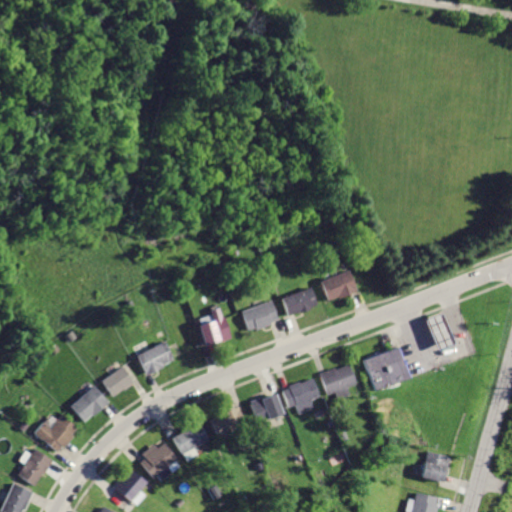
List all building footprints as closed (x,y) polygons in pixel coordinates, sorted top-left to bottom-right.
[(318,282),(326,302),(354,290),(346,270),(318,282)] [(279,296),(286,315),(297,311),(298,313),(307,310),(306,307),(313,304),(306,286),(279,296)] [(239,311),(246,330),(251,328),(252,330),(268,325),(267,322),(274,319),(267,300),(239,311)] [(215,307),(209,310),(213,320),(196,326),(204,346),(216,341),(217,344),(230,339),(222,317),(219,318),(215,307)] [(420,320),(432,350),(452,342),(440,312),(420,320)] [(135,356),(145,377),(163,368),(162,366),(173,361),(163,342),(135,356)] [(361,360),(373,391),(407,377),(395,346),(361,360)] [(348,366),(334,371),(333,368),(319,374),(327,396),(336,392),(338,397),(349,393),(346,387),(355,383),(348,366)] [(121,367),(100,381),(112,398),(132,383),(121,367)] [(282,390),(288,407),(295,404),(298,413),(313,407),(310,400),(317,397),(310,379),(282,390)] [(91,387),(70,407),(82,420),(91,413),(93,415),(106,403),(91,387)] [(250,403),(257,424),(283,415),(275,394),(250,403)] [(239,405),(220,413),(221,415),(210,420),(217,439),(248,427),(239,405)] [(60,414),(50,427),(43,421),(33,434),(56,451),(60,446),(63,449),(73,436),(71,434),(76,427),(60,414)] [(191,425),(183,429),(184,431),(173,437),(181,454),(207,441),(199,425),(192,428),(191,425)] [(163,442),(158,446),(156,443),(143,453),(146,457),(138,463),(151,479),(176,459),(163,442)] [(34,447),(17,474),(33,484),(40,473),(44,475),(54,460),(34,447)] [(426,449),(420,475),(440,480),(443,468),(447,469),(450,455),(426,449)] [(131,472),(123,481),(122,479),(114,488),(129,501),(144,483),(131,472)] [(14,484),(2,510),(6,511),(19,511),(21,508),(24,510),(32,492),(14,484)] [(416,490),(411,511),(435,511),(436,507),(434,506),(437,495),(416,490)]
